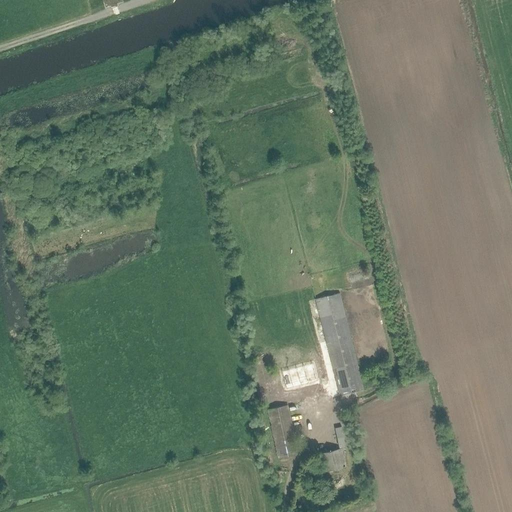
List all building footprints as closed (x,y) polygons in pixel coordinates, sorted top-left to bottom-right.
[(364,390),(339,293),(315,299),(339,396),(364,390)] [(286,389),(317,381),(313,364),(282,372),(286,389)] [(334,390),(327,391),(328,402),(335,401),(334,390)] [(299,454),(288,405),(266,410),(277,459),(299,454)] [(342,428),(338,430),(343,449),(347,447),(342,428)] [(318,455),(323,473),(347,467),(343,449),(318,455)]
